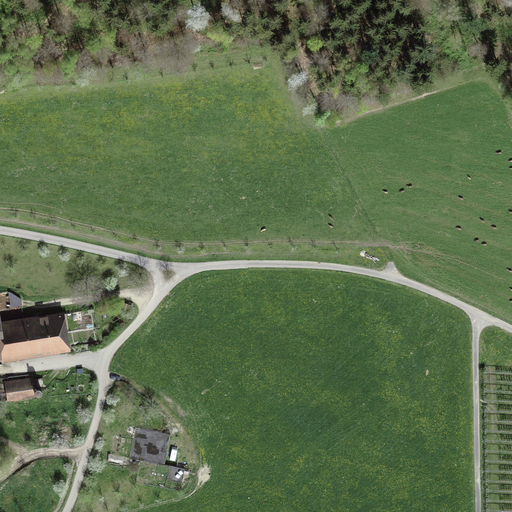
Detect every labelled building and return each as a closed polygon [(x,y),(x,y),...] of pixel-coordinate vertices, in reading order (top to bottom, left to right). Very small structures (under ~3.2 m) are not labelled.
[(10,306),(22,305),(21,298),(10,291),(8,291),(10,306)] [(0,358),(2,358),(3,362),(71,351),(64,310),(1,320),(0,310),(0,358)] [(97,324),(104,323),(102,312),(95,314),(97,324)] [(35,398),(32,378),(5,381),(7,401),(35,398)] [(164,464),(170,433),(138,427),(132,458),(164,464)] [(184,470),(184,468),(170,465),(167,480),(181,483),(183,473),(188,473),(188,471),(184,470)]
